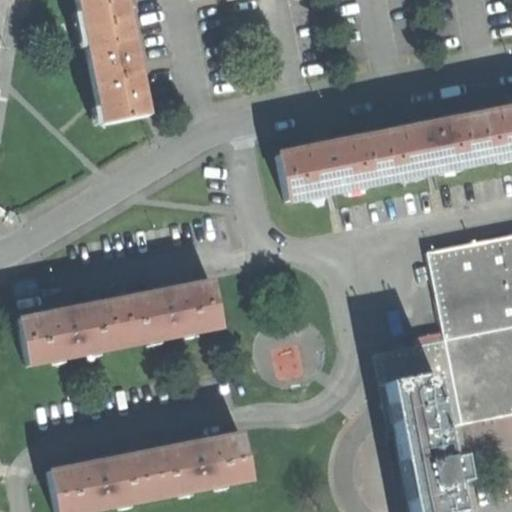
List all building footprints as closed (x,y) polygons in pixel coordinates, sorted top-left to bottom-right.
[(22,0),(21,13),(29,15),(30,0),(22,0)] [(74,0),(101,126),(147,116),(138,69),(124,0),(74,0)] [(467,119),(476,164),(511,156),(511,110),(509,111),(467,119)] [(372,138),(381,183),(476,164),(467,119),(414,130),(372,138)] [(284,202),(381,183),(372,138),(322,148),(276,157),(284,202)] [(511,407),(511,236),(427,253),(445,341),(426,344),(441,421),(452,419),(511,407)] [(219,326),(211,282),(161,291),(114,300),(123,345),(219,326)] [(25,364),(123,345),(114,300),(70,309),(16,319),(25,364)] [(442,430),(441,421),(426,344),(373,354),(388,432),(394,430),(410,511),(458,511),(453,484),(463,482),(460,469),(457,457),(448,458),(442,430)] [(442,430),(511,416),(511,407),(452,419),(441,421),(442,430)] [(151,497),(249,477),(241,433),(194,442),(143,452),(151,497)] [(53,511),(73,511),(151,497),(143,452),(88,463),(46,471),(53,511)]
